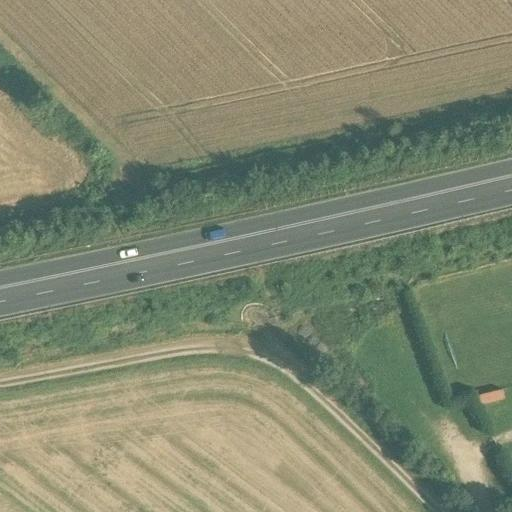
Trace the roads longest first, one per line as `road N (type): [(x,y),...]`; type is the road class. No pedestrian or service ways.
road 1 (trunk): [(511,185),(0,296)]
road 2 (track): [(0,386),(262,338),(511,278)]
road 3 (track): [(262,338),(434,511)]
road 4 (track): [(0,49),(135,175)]
